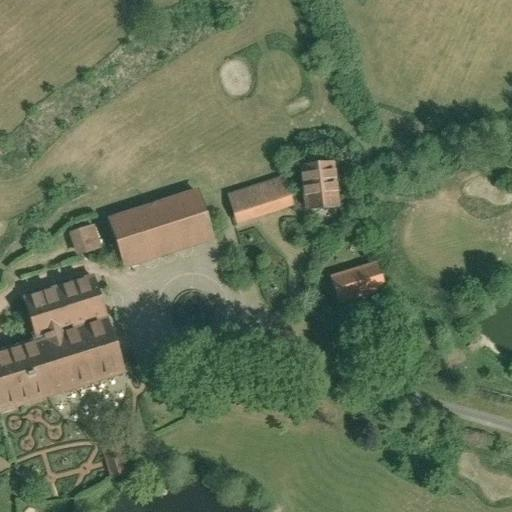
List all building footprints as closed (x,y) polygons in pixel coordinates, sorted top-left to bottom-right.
[(341,164),(303,168),(306,193),(309,215),(346,211),(344,191),(341,164)] [(281,179),(229,196),(239,228),(297,210),(292,196),(286,178),(281,179)] [(111,220),(128,271),(218,242),(201,190),(195,192),(111,220)] [(96,227),(72,235),(80,260),(105,252),(96,227)] [(380,264),(330,279),(339,307),(389,292),(380,264)] [(23,301),(38,344),(113,318),(98,275),(23,301)] [(0,395),(7,415),(132,372),(113,318),(38,344),(0,357),(0,395)] [(110,451),(103,453),(112,482),(132,475),(123,447),(110,451)]
